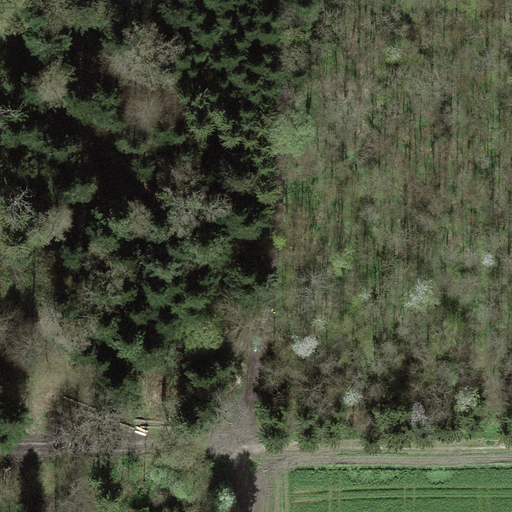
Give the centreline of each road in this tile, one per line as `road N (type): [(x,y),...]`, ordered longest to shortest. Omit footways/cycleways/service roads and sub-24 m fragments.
road 1 (track): [(511,436),(0,445)]
road 2 (track): [(217,445),(248,416),(266,379),(291,0)]
